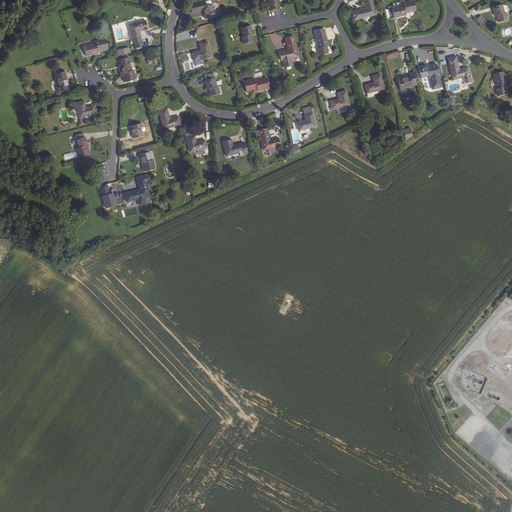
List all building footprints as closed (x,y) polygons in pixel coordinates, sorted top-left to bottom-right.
[(375,14),(371,0),(362,0),(364,8),(351,11),(353,20),(375,14)] [(415,10),(413,0),(402,3),(402,5),(390,8),(392,17),(392,18),(405,15),(405,12),(415,10)] [(213,11),(211,3),(201,6),(203,14),(205,14),(207,18),(216,15),(215,11),(213,11)] [(507,12),(506,6),(501,5),(491,7),(493,16),(495,15),(497,22),(506,20),(504,12),(507,12)] [(481,15),(477,19),(481,24),(485,20),(481,15)] [(139,30),(147,28),(145,19),(128,24),(132,43),(134,42),(136,47),(142,46),(139,30)] [(252,42),(250,35),(252,34),(250,24),(239,27),(242,36),(241,36),(242,44),(252,42)] [(328,46),(325,36),(323,28),(314,31),(316,39),(315,39),(317,48),(316,48),(318,55),(327,53),(325,46),(328,46)] [(297,56),(292,35),(284,38),(286,49),(278,51),(280,60),(282,60),(283,68),(292,66),(291,62),(294,61),(294,57),(297,56)] [(98,50),(108,48),(106,38),(94,40),(94,42),(82,45),(85,55),(98,52),(98,50)] [(211,56),(207,41),(198,43),(200,50),(191,52),(193,60),(211,56)] [(471,81),(467,67),(458,69),(455,56),(446,58),(451,80),(463,77),(465,83),(471,81)] [(131,70),(128,57),(118,59),(119,64),(121,72),(124,72),(124,76),(122,76),(123,82),(136,79),(133,69),(131,70)] [(436,74),(435,69),(431,69),(430,67),(426,68),(425,66),(417,67),(417,68),(419,78),(420,78),(428,76),(428,77),(433,76),(432,75),(436,74)] [(68,83),(64,70),(54,72),(57,86),(55,86),(56,91),(66,88),(65,84),(68,83)] [(506,86),(503,71),(492,73),(495,88),(496,96),(506,94),(504,87),(506,86)] [(415,83),(413,72),(408,73),(409,76),(396,79),(399,90),(404,89),(403,87),(415,83)] [(216,85),(214,74),(203,76),(206,89),(208,89),(210,96),(219,93),(217,85),(216,85)] [(383,89),(380,74),(371,76),(372,82),(364,84),(367,97),(368,98),(372,96),(371,94),(371,92),(377,90),(383,89)] [(269,87),(266,77),(254,80),(254,78),(243,81),(245,91),(252,89),(252,91),(256,90),(269,87)] [(348,105),(345,90),(336,92),(338,98),(329,101),(331,109),(348,105)] [(96,113),(94,104),(85,107),(83,100),(75,102),(78,117),(90,114),(96,113)] [(180,124),(178,115),(169,118),(168,111),(161,113),(160,108),(154,110),(155,114),(159,114),(162,128),(180,124)] [(315,126),(312,111),(303,113),(304,120),(296,122),(297,130),(315,126)] [(142,135),(140,127),(142,126),(141,122),(131,124),(132,129),(130,130),(132,138),(142,135)] [(280,146),(278,137),(269,139),(266,127),(257,129),(262,150),(280,146)] [(403,130),(406,139),(413,137),(411,128),(403,130)] [(206,147),(204,138),(195,141),(193,135),(185,137),(189,151),(206,147)] [(84,145),(86,144),(84,136),(75,138),(77,147),(75,147),(77,156),(89,153),(88,148),(85,149),(84,145)] [(242,151),(240,142),(232,144),(230,138),(221,141),(225,156),(242,151)] [(297,144),(292,146),(295,153),(300,150),(297,144)] [(155,168),(152,158),(151,159),(148,147),(144,148),(145,152),(138,153),(140,161),(142,161),(143,165),(141,166),(142,171),(155,168)] [(149,195),(145,180),(149,180),(148,174),(135,177),(138,189),(129,191),(131,200),(149,195)] [(107,186),(100,187),(102,196),(109,194),(107,186)] [(137,207),(123,209),(124,216),(138,214),(137,207)] [(504,464),(499,470),(505,475),(510,469),(504,464)]
